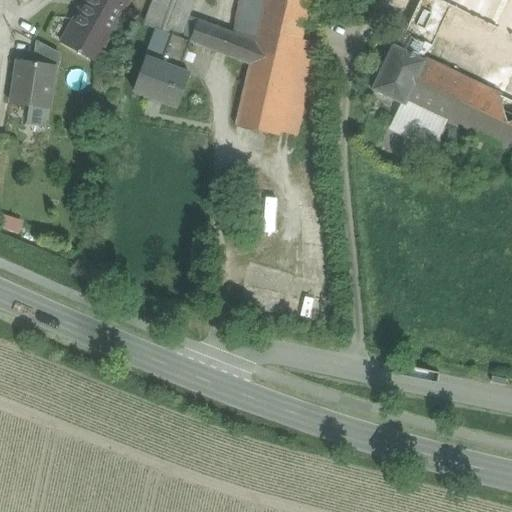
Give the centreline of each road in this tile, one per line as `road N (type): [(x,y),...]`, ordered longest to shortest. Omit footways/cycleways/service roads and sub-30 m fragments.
road 1 (unclassified): [(511,401),(272,349),(219,356),(202,380)]
road 2 (secondary): [(202,380),(341,430),(511,476)]
road 3 (secondary): [(0,293),(202,380)]
